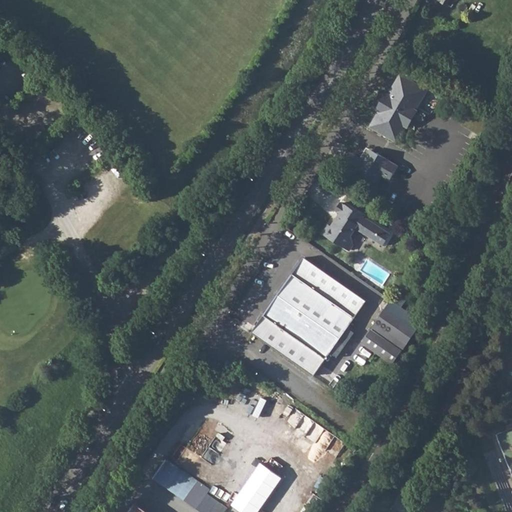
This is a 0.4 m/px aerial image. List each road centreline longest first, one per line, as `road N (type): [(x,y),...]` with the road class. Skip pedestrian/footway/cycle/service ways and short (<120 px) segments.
road 1 (tertiary): [(54,511),(379,0)]
road 2 (unclassified): [(219,345),(220,315),(410,0)]
road 3 (unclassified): [(511,160),(495,211),(328,511)]
